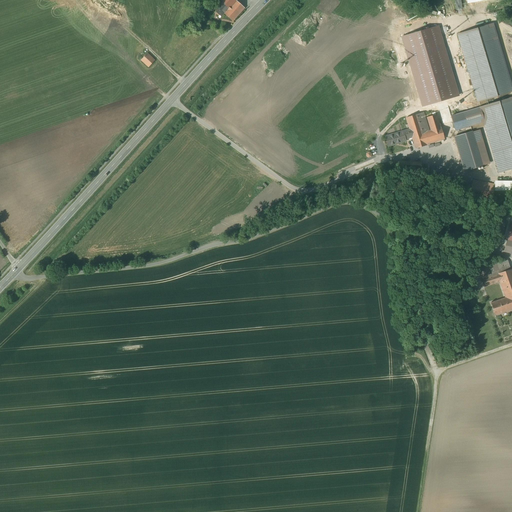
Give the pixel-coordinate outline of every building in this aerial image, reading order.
[(242,2),(240,0),(216,0),(215,2),(227,16),(242,2)] [(511,85),(493,25),(456,36),(476,102),(511,91),(511,85)] [(155,60),(148,53),(141,60),(148,67),(155,60)] [(457,128),(482,119),(499,170),(511,166),(511,94),(482,104),(482,103),(452,113),(457,128)] [(454,102),(456,110),(462,108),(460,101),(454,102)] [(416,110),(405,114),(415,145),(426,142),(446,135),(443,125),(441,125),(436,109),(425,113),(430,129),(423,131),(416,110)] [(410,138),(407,127),(384,134),(388,145),(410,138)] [(484,162),(474,129),(455,135),(465,168),(484,162)] [(495,182),(472,177),(470,186),(493,190),(495,182)] [(276,203),(278,208),(293,201),(291,196),(276,203)] [(495,312),(509,308),(511,306),(511,265),(510,266),(507,256),(480,265),(484,278),(497,274),(503,291),(490,295),(495,312)]
